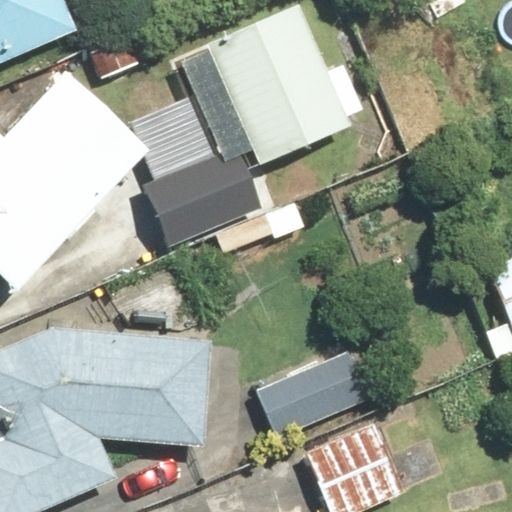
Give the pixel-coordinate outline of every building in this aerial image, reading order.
[(0,0),(0,51),(68,25),(58,0),(0,0)] [(297,9),(177,62),(226,173),(180,193),(200,237),(275,204),(260,170),(367,122),(341,63),(324,70),(297,9)] [(0,277),(8,285),(141,144),(57,66),(0,126),(0,277)] [(511,255),(482,269),(511,338),(511,255)] [(46,321),(0,340),(0,511),(14,511),(110,473),(94,434),(193,443),(203,335),(46,321)] [(354,347),(252,390),(273,441),(375,398),(354,347)] [(323,511),(364,511),(403,498),(377,429),(417,414),(413,401),(298,443),(323,511)]
